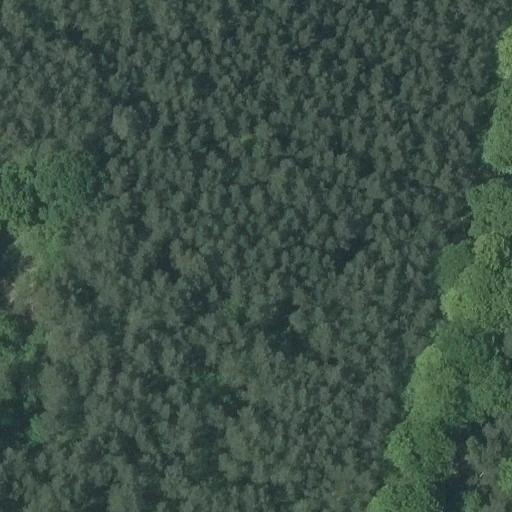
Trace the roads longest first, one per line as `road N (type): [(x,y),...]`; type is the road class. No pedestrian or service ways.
road 1 (track): [(405,511),(511,160)]
road 2 (track): [(511,252),(436,511)]
